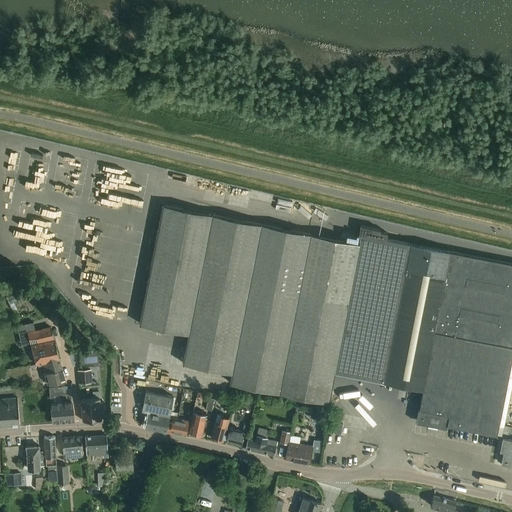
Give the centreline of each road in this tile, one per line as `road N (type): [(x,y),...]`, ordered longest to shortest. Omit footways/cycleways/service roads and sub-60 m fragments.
road 1 (track): [(511,216),(0,94)]
road 2 (residential): [(332,473),(125,428),(78,427)]
road 3 (unclassified): [(510,498),(407,476),(332,473)]
